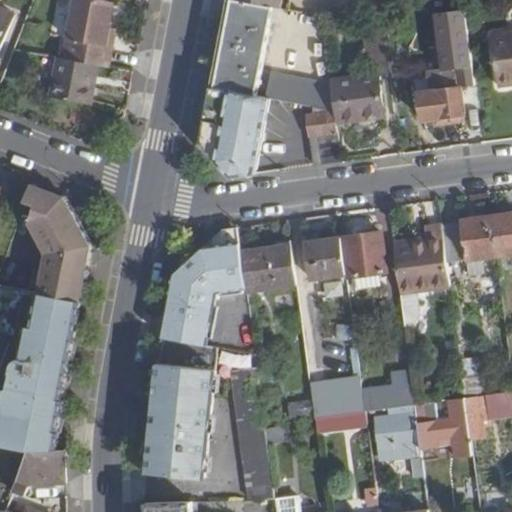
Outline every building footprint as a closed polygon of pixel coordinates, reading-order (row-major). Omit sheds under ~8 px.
[(101,0),(75,0),(65,59),(99,65),(111,67),(114,47),(107,45),(110,28),(115,3),(101,0)] [(235,0),(228,0),(212,88),(257,96),(274,7),(235,0)] [(235,0),(274,7),(302,13),(304,0),(235,0)] [(0,8),(0,52),(14,14),(0,8)] [(423,122),(438,120),(453,118),(454,122),(464,121),(469,114),(462,69),(473,67),(465,9),(436,13),(443,69),(428,71),(430,89),(418,90),(423,122)] [(370,15),(368,26),(385,29),(388,30),(390,19),(370,15)] [(372,57),(367,26),(351,22),(350,28),(362,31),(365,58),(372,57)] [(388,55),(385,29),(368,26),(367,26),(372,57),(372,58),(388,55)] [(110,28),(107,45),(114,47),(117,29),(110,28)] [(484,29),(469,30),(471,44),(486,43),(484,29)] [(511,36),(511,32),(492,35),(499,86),(511,83),(511,36)] [(388,55),(372,58),(374,74),(377,74),(390,73),(388,55)] [(92,105),(99,65),(65,59),(59,58),(52,97),(92,105)] [(273,71),(267,98),(271,98),(336,110),(332,82),(273,71)] [(332,82),(336,110),(337,124),(383,116),(377,74),(374,74),(331,80),(332,82)] [(231,176),(256,172),(271,98),(267,98),(257,96),(212,88),(201,144),(231,176)] [(306,114),(314,165),(343,161),(337,124),(336,110),(306,114)] [(65,197),(32,185),(26,201),(37,205),(30,223),(49,253),(42,293),(49,294),(68,298),(82,300),(92,245),(65,197)] [(511,214),(492,217),(498,256),(511,254),(511,214)] [(443,224),(448,263),(466,261),(468,275),(485,272),(484,259),(498,256),(492,217),(443,223),(443,224)] [(396,243),(402,294),(418,292),(452,287),(448,263),(443,224),(425,227),(426,238),(396,243)] [(175,283),(164,339),(208,347),(218,293),(247,289),(242,251),(239,230),(223,232),(209,245),(212,249),(175,283)] [(345,237),(350,277),(386,272),(381,233),(345,237)] [(310,280),(348,276),(343,237),(306,242),(310,280)] [(209,245),(177,276),(175,283),(212,249),(209,245)] [(242,251),(247,289),(247,292),(298,286),(292,245),(242,251)] [(61,400),(82,300),(68,298),(49,294),(42,293),(33,291),(20,359),(18,359),(17,360),(16,361),(15,362),(14,363),(14,364),(9,390),(5,389),(0,413),(0,420),(0,421),(0,451),(30,451),(58,450),(61,431),(58,431),(63,401),(61,400)] [(418,292),(402,294),(406,324),(415,323),(421,316),(418,292)] [(162,347),(154,433),(212,436),(217,370),(219,348),(208,347),(164,339),(162,347)] [(463,382),(466,399),(511,392),(511,368),(505,370),(506,377),(481,380),(477,344),(459,347),(463,382)] [(231,371),(240,437),(267,439),(266,430),(265,426),(258,367),(231,371)] [(363,390),(366,412),(390,409),(415,406),(411,370),(395,373),(395,385),(363,390)] [(446,384),(448,402),(465,399),(466,399),(463,382),(446,384)] [(359,389),(347,390),(348,405),(360,404),(359,389)] [(465,399),(470,439),(487,437),(485,425),(490,425),(490,419),(511,416),(511,392),(466,399),(465,399)] [(310,399),(291,402),(293,418),(313,415),(310,399)] [(418,423),(421,449),(442,446),(441,440),(452,438),(453,445),(455,457),(472,455),(470,439),(465,399),(448,402),(449,418),(418,423)] [(381,461),(372,463),(375,482),(385,480),(384,461),(413,457),(415,473),(424,472),(421,449),(418,423),(415,406),(390,409),(391,416),(377,418),(381,461)] [(267,439),(268,445),(284,443),(282,428),(266,430),(267,439)] [(208,479),(212,436),(154,433),(150,474),(208,479)] [(240,437),(249,500),(275,498),(268,445),(267,439),(240,437)] [(441,440),(442,446),(453,445),(452,438),(441,440)] [(30,451),(15,492),(27,496),(31,485),(68,483),(67,450),(58,450),(30,451)] [(389,511),(385,480),(375,482),(378,511),(389,511)] [(147,504),(147,511),(192,511),(192,502),(147,504)]
